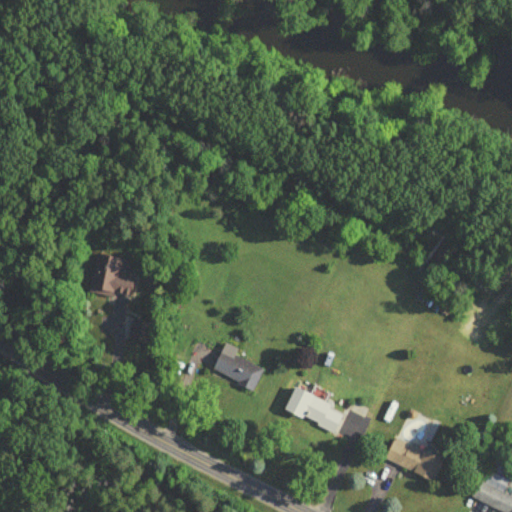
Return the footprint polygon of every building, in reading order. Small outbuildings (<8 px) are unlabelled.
[(96,258),(89,296),(131,304),(135,280),(121,277),(123,264),(96,258)] [(235,355),(224,350),(211,376),(253,396),(264,374),(233,359),(235,355)] [(343,415),(293,393),(283,415),(333,437),(343,415)] [(441,464),(392,443),(384,465),(432,485),(441,464)] [(484,511),(511,511),(511,500),(477,488),(469,506),(484,511)]
